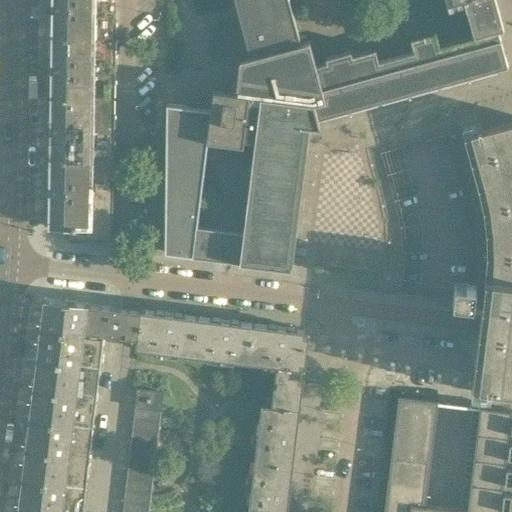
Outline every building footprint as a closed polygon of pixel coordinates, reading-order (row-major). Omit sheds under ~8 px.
[(115,0),(51,0),(51,38),(115,38),(115,0)] [(327,69),(317,71),(308,40),(299,42),(287,0),(234,0),(250,57),(245,58),(241,93),(213,89),(211,103),(166,103),(164,252),(290,267),(308,125),(318,126),(319,126),(319,125),(319,124),(318,121),(497,72),(496,68),(507,65),(498,31),(503,29),(494,0),(463,0),(469,22),(473,36),(437,45),(434,32),(410,39),(413,51),(378,61),(374,49),(352,55),(351,51),(325,58),(327,69)] [(444,0),(447,9),(461,6),(459,0),(444,0)] [(115,38),(51,38),(50,98),(114,99),(115,38)] [(114,99),(50,98),(49,159),(113,160),(114,99)] [(511,121),(463,135),(461,130),(449,133),(457,166),(464,191),(469,212),(472,233),(472,255),(470,284),(454,282),(452,301),(473,304),(473,302),(481,303),(481,305),(488,305),(485,326),(478,385),(511,389),(511,121)] [(113,160),(49,159),(48,227),(68,227),(68,240),(112,241),(113,160)] [(36,364),(99,372),(104,333),(84,331),(87,304),(87,303),(44,298),(36,364)] [(135,337),(138,310),(129,308),(87,304),(84,331),(104,333),(126,336),(135,337)] [(140,310),(138,310),(135,337),(137,337),(135,347),(192,354),(197,316),(140,309),(140,310)] [(253,323),(197,316),(192,354),(248,361),(253,323)] [(308,330),(253,323),(248,361),(276,364),(301,368),(304,368),(308,330)] [(99,372),(36,364),(28,422),(92,430),(99,372)] [(301,368),(276,364),(271,405),(271,406),(299,409),(303,376),(300,376),(301,368)] [(163,392),(137,389),(135,407),(160,411),(163,392)] [(424,505),(437,401),(398,396),(383,511),(498,511),(499,506),(501,506),(501,508),(509,508),(511,493),(503,492),(503,494),(500,493),(502,481),(504,481),(504,482),(511,483),(511,482),(511,467),(506,467),(506,468),(504,468),(505,455),(507,456),(507,457),(511,457),(511,441),(509,442),(509,443),(507,443),(508,430),(510,430),(510,432),(511,431),(511,417),(510,417),(511,410),(480,406),(467,511),(424,505)] [(271,406),(271,405),(261,404),(254,461),(292,465),(299,409),(271,406)] [(160,411),(135,407),(133,419),(159,422),(160,411)] [(159,422),(133,419),(132,431),(158,434),(159,422)] [(92,430),(28,422),(21,481),(85,489),(92,430)] [(158,434),(132,431),(131,442),(156,446),(158,434)] [(156,446),(131,442),(129,454),(155,458),(156,446)] [(155,458),(129,454),(128,466),(154,469),(155,458)] [(286,511),(292,465),(254,461),(247,511),(286,511)] [(154,469),(128,466),(126,478),(152,481),(154,469)] [(152,481),(126,478),(125,490),(151,493),(152,481)] [(81,511),(85,489),(21,481),(17,511),(81,511)] [(151,493),(125,490),(124,502),(149,505),(151,493)] [(148,511),(149,505),(124,502),(122,511),(148,511)]
